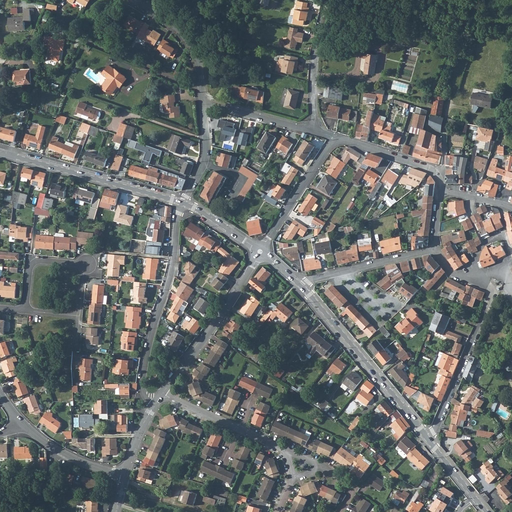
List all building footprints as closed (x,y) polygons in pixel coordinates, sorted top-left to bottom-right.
[(294,16),(293,23),(304,25),(305,19),(306,16),(308,16),(310,7),(297,5),(294,16)] [(8,17),(10,30),(26,28),(25,21),(31,20),(31,14),(34,13),(34,8),(30,9),(30,8),(24,9),(24,16),(8,17)] [(140,21),(130,15),(124,24),(139,33),(145,22),(141,20),(140,21)] [(150,25),(145,22),(139,33),(137,36),(147,42),(147,41),(154,45),(161,34),(154,29),(153,31),(152,33),(150,32),(150,31),(147,29),(148,28),(150,25)] [(304,33),(299,32),(290,30),(288,38),(287,37),(286,47),(295,49),(297,41),(303,42),(304,33)] [(65,39),(50,36),(48,46),(48,47),(50,47),(48,59),(59,61),(60,55),(59,55),(60,53),(61,49),(63,49),(65,39)] [(171,44),(163,39),(158,48),(174,57),(178,50),(170,45),(171,44)] [(296,61),(298,62),(299,57),(287,54),(286,59),(281,58),(280,62),(279,63),(277,68),(278,70),(283,71),(294,73),(296,61)] [(365,72),(375,73),(377,55),(369,54),(368,58),(366,58),(365,72)] [(108,77),(101,86),(111,94),(116,87),(115,87),(117,84),(118,85),(120,86),(126,78),(124,76),(125,76),(115,68),(114,69),(109,65),(103,72),(109,76),(108,77)] [(30,70),(13,72),(15,85),(31,84),(30,70)] [(240,94),(242,87),(234,85),(233,93),(240,94)] [(240,94),(240,95),(245,96),(244,97),(257,100),(260,90),(258,90),(251,88),(242,86),(242,87),(240,94)] [(344,90),(326,87),(324,97),(342,100),(343,92),(344,90)] [(285,106),(295,108),(299,92),(289,89),(285,106)] [(367,104),(375,104),(375,103),(376,100),(377,95),(368,93),(368,97),(367,100),(367,104)] [(491,109),(493,97),(473,93),(471,104),(475,105),(473,113),(475,113),(479,108),(477,106),(491,109)] [(171,117),(181,116),(180,106),(175,106),(174,101),(176,101),(175,94),(165,95),(166,99),(161,99),(161,103),(163,102),(164,110),(166,112),(170,112),(171,117)] [(441,117),(444,102),(434,100),(431,115),(441,117)] [(87,104),(80,102),(77,112),(94,118),(97,119),(98,118),(100,117),(101,115),(100,113),(99,112),(96,111),(87,107),(87,104)] [(330,106),(328,117),(339,119),(341,108),(336,107),(330,106)] [(424,130),(428,111),(417,107),(412,127),(422,129),(424,130)] [(357,111),(341,108),(339,119),(356,122),(357,111)] [(362,140),(368,142),(370,128),(373,114),(374,109),(372,109),(371,111),(369,111),(367,122),(368,122),(367,126),(364,126),(362,139),(362,140)] [(67,117),(59,114),(56,121),(64,125),(67,117)] [(381,116),(373,114),(370,128),(381,132),(382,130),(384,125),(385,122),(380,120),(381,116)] [(444,118),(441,117),(431,115),(429,125),(434,129),(438,131),(441,132),(444,118)] [(218,139),(223,141),(225,134),(233,137),(236,129),(233,129),(235,124),(219,120),(218,127),(221,128),(218,139)] [(91,125),(83,123),(80,130),(88,134),(91,125)] [(128,125),(121,123),(117,135),(124,137),(128,125)] [(107,131),(91,125),(88,134),(96,137),(98,131),(106,134),(107,131)] [(135,128),(128,125),(124,137),(130,139),(131,140),(135,128)] [(32,146),(32,147),(40,149),(43,139),(46,127),(40,126),(36,137),(26,134),(24,143),(27,144),(27,145),(31,147),(31,146),(32,146)] [(493,129),(478,126),(475,140),(486,142),(484,150),(492,152),(493,146),(497,142),(491,140),(493,129)] [(10,128),(6,127),(6,129),(2,128),(0,134),(0,137),(5,139),(9,140),(8,140),(14,142),(17,132),(10,130),(10,128)] [(245,134),(240,133),(237,144),(246,146),(246,142),(250,143),(253,128),(247,127),(245,134)] [(412,127),(410,133),(421,135),(422,129),(412,127)] [(428,149),(432,134),(422,129),(421,135),(418,145),(417,145),(413,156),(425,161),(439,165),(442,154),(442,153),(429,149),(428,149)] [(382,130),(381,132),(379,138),(399,145),(401,137),(390,133),(382,130)] [(273,135),(268,132),(258,148),(267,153),(276,139),(271,137),(273,135)] [(117,135),(116,134),(113,141),(117,142),(121,144),(124,137),(117,135)] [(171,151),(182,155),(185,145),(190,146),(192,141),(173,134),(168,149),(171,150),(171,151)] [(434,135),(433,134),(429,149),(442,153),(441,139),(441,138),(434,135)] [(59,138),(54,136),(49,148),(62,153),(65,144),(58,141),(59,138)] [(287,138),(283,136),(277,147),(287,154),(293,144),(289,141),(286,140),(287,138)] [(131,140),(130,139),(128,147),(132,148),(146,153),(143,160),(150,163),(153,153),(156,154),(161,156),(163,151),(131,140)] [(79,146),(67,141),(65,144),(62,153),(74,158),(79,146)] [(309,143),(306,141),(294,159),(302,165),(308,156),(315,145),(310,142),(309,143)] [(411,147),(405,145),(403,153),(408,155),(411,147)] [(367,157),(349,147),(343,156),(341,160),(345,163),(347,160),(349,160),(351,158),(360,164),(363,165),(364,163),(363,163),(367,157)] [(98,155),(89,151),(86,160),(95,163),(98,155)] [(104,153),(100,151),(98,155),(95,163),(105,166),(108,158),(103,156),(104,153)] [(237,157),(220,153),(217,165),(234,169),(237,157)] [(378,157),(370,154),(367,158),(364,163),(369,165),(372,166),(374,167),(375,167),(376,167),(377,167),(378,166),(379,165),(383,158),(378,157)] [(122,156),(117,155),(112,169),(118,171),(120,165),(119,164),(122,156)] [(494,177),(505,181),(508,172),(511,172),(511,168),(511,165),(511,156),(510,155),(507,160),(506,160),(506,171),(497,167),(494,177)] [(455,156),(447,156),(446,183),(471,184),(472,183),(472,176),(465,176),(466,168),(468,159),(461,157),(455,157),(455,156)] [(485,173),(489,160),(476,156),(474,162),(473,168),(480,170),(479,171),(485,173)] [(195,163),(186,160),(178,157),(176,163),(183,166),(180,175),(188,178),(195,163)] [(341,160),(335,157),(332,161),(333,161),(327,172),(336,178),(346,164),(345,163),(341,160)] [(250,161),(245,158),(241,164),(245,167),(250,161)] [(487,175),(494,177),(497,167),(496,167),(498,161),(498,160),(493,158),(487,175)] [(149,170),(132,165),(129,175),(146,180),(149,170)] [(158,169),(150,166),(149,170),(146,180),(163,184),(165,175),(167,175),(168,172),(161,170),(160,173),(157,173),(158,169)] [(292,166),(282,183),(289,185),(299,170),(292,166)] [(35,170),(25,168),(22,177),(32,179),(35,170)] [(365,171),(361,168),(358,172),(353,180),(358,183),(357,184),(358,185),(360,182),(358,182),(365,171)] [(427,173),(412,168),(407,180),(409,181),(418,185),(419,185),(423,179),(427,174),(427,173)] [(381,177),(369,169),(364,178),(365,179),(372,183),(368,189),(371,191),(372,192),(379,181),(381,177)] [(399,175),(390,169),(382,181),(392,187),(399,175)] [(46,173),(35,170),(32,179),(31,184),(43,187),(46,173)] [(227,178),(214,170),(199,196),(212,205),(227,178)] [(173,174),(168,172),(167,175),(165,175),(163,184),(169,186),(173,175),(173,174)] [(179,177),(173,175),(169,186),(175,188),(179,177)] [(338,183),(325,175),(323,179),(318,188),(329,196),(338,183)] [(426,196),(425,196),(419,197),(418,206),(421,205),(422,207),(423,207),(423,209),(432,210),(435,182),(431,176),(430,176),(428,179),(427,185),(426,196)] [(186,180),(179,177),(175,188),(182,190),(186,180)] [(495,198),(499,185),(494,183),(488,181),(486,180),(482,187),(479,186),(477,191),(481,192),(485,193),(487,189),(490,190),(488,196),(495,198)] [(381,183),(379,181),(372,192),(370,194),(369,196),(372,198),(373,198),(375,196),(381,185),(381,183)] [(68,187),(54,184),(51,194),(51,196),(58,198),(58,196),(65,197),(68,187)] [(278,187),(274,184),(271,188),(274,190),(275,191),(274,193),(273,194),(281,199),(286,190),(279,185),(278,187)] [(85,189),(80,188),(79,190),(77,198),(77,199),(85,202),(92,204),(91,207),(88,219),(95,221),(100,203),(101,199),(94,197),(95,193),(88,191),(85,190),(85,189)] [(119,193),(107,190),(103,203),(102,203),(101,207),(111,210),(113,204),(116,205),(119,193)] [(28,195),(14,191),(12,201),(14,202),(20,204),(26,205),(28,195)] [(318,199),(310,194),(304,202),(305,203),(302,207),(302,206),(299,211),(307,216),(318,199)] [(268,196),(267,195),(265,199),(275,205),(277,201),(272,198),(268,196)] [(54,200),(45,198),(45,201),(43,209),(51,211),(54,200)] [(462,200),(449,202),(450,211),(452,210),(455,210),(456,215),(456,217),(464,214),(467,213),(464,208),(463,200),(462,200)] [(131,226),(134,217),(125,214),(126,213),(126,212),(128,207),(119,204),(114,221),(131,226)] [(161,220),(170,223),(171,218),(172,207),(163,206),(160,205),(158,216),(160,216),(160,220),(161,220)] [(488,211),(485,205),(477,209),(479,213),(471,217),(472,218),(475,225),(477,224),(483,221),(480,214),(488,211)] [(432,210),(423,209),(412,211),(413,217),(422,215),(421,230),(429,231),(432,210)] [(495,215),(492,215),(491,218),(496,230),(504,227),(501,219),(502,218),(500,213),(495,215)] [(157,219),(150,217),(148,228),(151,228),(150,241),(163,243),(164,230),(160,230),(161,220),(160,220),(159,219),(157,219)] [(326,223),(315,217),(312,222),(317,224),(319,226),(320,225),(321,224),(324,226),(326,223)] [(469,218),(462,222),(466,231),(474,227),(469,218)] [(491,218),(483,221),(489,234),(496,230),(491,218)] [(259,219),(247,222),(251,236),(262,233),(259,219)] [(308,229),(295,220),(283,237),(287,240),(292,239),(300,228),(306,232),(308,229)] [(483,221),(477,224),(482,236),(489,234),(483,221)] [(202,230),(191,223),(184,234),(190,238),(191,236),(196,239),(190,248),(194,250),(198,244),(205,234),(205,233),(201,230),(202,230)] [(336,225),(333,223),(328,232),(333,231),(336,225)] [(17,225),(11,225),(11,231),(10,235),(10,241),(14,242),(15,241),(15,238),(18,238),(24,239),(24,241),(28,241),(29,240),(30,227),(17,226),(17,225)] [(421,230),(419,230),(418,235),(415,235),(415,236),(413,236),(413,250),(428,246),(429,231),(421,230)] [(464,230),(453,234),(453,236),(451,236),(449,236),(450,241),(452,244),(455,243),(457,242),(467,240),(464,230)] [(94,234),(78,232),(78,239),(77,245),(81,245),(81,244),(93,245),(94,234)] [(328,232),(318,235),(319,240),(320,239),(321,243),(316,244),(318,254),(332,251),(328,232)] [(62,234),(56,233),(55,236),(54,249),(59,249),(59,248),(64,249),(70,249),(71,248),(77,249),(77,245),(78,239),(72,238),(64,237),(64,235),(64,234),(62,234)] [(209,237),(205,234),(198,244),(203,247),(204,245),(216,253),(217,251),(220,246),(222,243),(217,240),(216,242),(209,237)] [(55,236),(37,235),(36,248),(40,248),(45,248),(50,248),(50,249),(54,249),(55,236)] [(399,238),(380,242),(383,254),(402,249),(400,237),(399,238)] [(473,239),(468,241),(470,244),(470,245),(472,248),(476,247),(478,246),(480,244),(482,243),(479,237),(473,239)] [(371,238),(359,240),(360,251),(372,249),(371,241),(372,241),(371,238)] [(452,244),(450,241),(444,245),(445,248),(442,250),(449,260),(450,259),(457,255),(455,251),(458,248),(455,243),(451,245),(452,244)] [(483,268),(495,263),(495,262),(494,260),(489,249),(487,246),(485,247),(482,253),(481,259),(481,262),(483,267),(483,268)] [(493,247),(489,249),(494,260),(497,259),(506,254),(502,246),(494,250),(493,247)] [(298,247),(283,250),(284,254),(290,259),(296,258),(296,260),(300,259),(299,253),(298,247)] [(346,251),(336,253),(339,264),(360,260),(358,248),(354,249),(346,251)] [(221,268),(219,271),(221,273),(226,277),(229,274),(229,275),(235,267),(234,266),(238,261),(224,249),(221,253),(228,259),(221,268)] [(0,257),(19,259),(20,253),(9,252),(0,251),(0,257)] [(190,257),(192,254),(188,251),(184,257),(188,260),(190,257)] [(126,256),(109,254),(109,258),(110,259),(109,267),(108,276),(119,277),(120,264),(125,265),(126,256)] [(470,261),(465,254),(459,257),(460,259),(453,263),(451,264),(456,270),(470,261)] [(404,262),(401,262),(404,272),(411,270),(411,269),(414,268),(415,269),(422,267),(426,266),(433,274),(440,266),(431,255),(430,255),(424,256),(424,258),(420,259),(418,260),(417,258),(412,259),(413,261),(409,262),(404,263),(404,262)] [(459,257),(457,255),(450,259),(453,263),(460,259),(459,257)] [(156,280),(156,275),(157,263),(159,264),(159,259),(148,258),(146,274),(143,274),(143,278),(156,280)] [(315,258),(305,259),(306,270),(322,268),(321,262),(319,259),(315,260),(315,258)] [(185,277),(182,281),(189,286),(198,274),(199,272),(195,269),(197,266),(190,262),(189,261),(185,265),(187,266),(185,269),(187,271),(185,273),(187,274),(192,277),(189,280),(185,277)] [(396,264),(385,266),(386,268),(389,273),(389,275),(391,280),(402,272),(396,264)] [(445,272),(440,266),(433,274),(431,276),(435,279),(438,275),(441,277),(445,272)] [(263,268),(251,283),(253,285),(251,288),(254,291),(257,288),(262,292),(264,292),(266,290),(266,288),(266,287),(265,286),(267,283),(265,281),(271,274),(263,268)] [(402,272),(391,280),(393,285),(401,280),(403,278),(405,277),(402,272)] [(226,277),(221,273),(212,284),(220,291),(229,279),(226,277)] [(389,275),(378,283),(385,289),(384,290),(386,292),(387,290),(389,288),(393,285),(391,280),(389,275)] [(435,279),(431,276),(424,285),(429,290),(441,277),(438,275),(435,279)] [(461,285),(449,278),(445,285),(453,289),(450,295),(449,299),(453,301),(455,296),(457,291),(461,285)] [(393,285),(395,287),(397,289),(403,294),(405,292),(409,294),(407,296),(411,299),(419,290),(412,285),(411,286),(407,283),(401,280),(393,285)] [(0,281),(0,294),(2,295),(4,295),(4,297),(15,298),(16,287),(12,287),(4,286),(5,282),(0,281)] [(189,286),(182,281),(180,285),(182,286),(176,295),(178,296),(186,301),(194,289),(189,286)] [(147,283),(135,282),(134,287),(135,287),(134,295),(135,295),(134,302),(141,302),(141,303),(147,303),(147,298),(145,298),(144,298),(144,294),(145,294),(146,288),(147,283)] [(105,286),(95,285),(95,289),(94,288),(93,295),(95,295),(94,298),(93,297),(93,303),(103,304),(105,286)] [(466,287),(461,285),(457,291),(461,293),(463,294),(466,287)] [(475,288),(467,285),(466,287),(463,294),(461,293),(459,298),(464,300),(462,304),(468,306),(468,305),(469,301),(470,299),(471,296),(475,288)] [(343,305),(348,301),(333,286),(326,292),(333,299),(336,296),(337,297),(334,300),(341,307),(343,305)] [(476,298),(482,301),(485,293),(475,288),(471,296),(470,299),(469,301),(468,305),(473,307),(475,301),(474,300),(475,298),(476,298)] [(172,312),(167,319),(175,323),(180,316),(177,314),(182,304),(187,307),(189,303),(186,301),(178,296),(173,304),(174,305),(171,309),(172,312)] [(240,312),(250,318),(260,302),(253,296),(250,300),(248,299),(240,312)] [(211,304),(202,298),(195,308),(204,314),(211,304)] [(352,305),(348,301),(343,305),(347,310),(352,305)] [(93,303),(91,303),(90,308),(91,308),(91,312),(90,312),(89,318),(88,324),(100,325),(101,313),(102,313),(103,304),(93,303)] [(269,307),(275,311),(278,307),(273,303),(269,307)] [(282,303),(270,317),(273,320),(277,315),(285,322),(293,313),(282,303)] [(363,316),(352,305),(347,310),(346,311),(350,316),(350,317),(352,319),(353,318),(357,322),(363,316)] [(142,308),(127,306),(127,311),(129,311),(128,322),(127,323),(126,328),(140,329),(140,325),(141,325),(141,317),(140,317),(140,316),(140,312),(141,312),(142,312),(142,308)] [(418,314),(412,308),(406,313),(408,315),(406,317),(406,318),(407,319),(404,321),(403,320),(398,324),(397,329),(401,333),(404,331),(407,335),(418,325),(421,325),(423,323),(416,315),(418,314)] [(261,320),(265,323),(274,312),(270,309),(261,320)] [(446,315),(437,312),(436,314),(432,324),(446,329),(450,319),(451,319),(452,318),(451,318),(446,315)] [(377,331),(363,316),(357,322),(371,337),(377,331)] [(190,323),(185,320),(182,324),(187,328),(195,333),(202,323),(194,318),(190,323)] [(302,334),(309,327),(300,319),(293,326),(302,334)] [(5,321),(0,320),(0,334),(4,335),(4,331),(9,331),(9,330),(10,329),(10,328),(10,327),(10,326),(10,325),(10,324),(10,323),(10,322),(5,322),(5,321)] [(242,326),(232,320),(230,323),(229,322),(226,326),(239,334),(241,330),(239,329),(242,326)] [(260,331),(265,323),(261,320),(260,322),(257,320),(252,325),(260,331)] [(446,329),(432,324),(430,329),(443,335),(455,340),(456,343),(452,353),(450,352),(449,352),(447,351),(446,354),(457,359),(462,345),(459,344),(460,341),(458,340),(460,335),(446,329)] [(391,334),(383,325),(379,329),(387,338),(391,334)] [(235,336),(236,337),(239,334),(226,326),(224,329),(226,330),(223,334),(233,340),(235,336)] [(98,329),(88,328),(87,336),(89,336),(88,344),(99,345),(99,337),(97,336),(98,329)] [(137,333),(126,331),(125,337),(124,346),(124,350),(134,351),(135,338),(137,338),(137,333)] [(162,344),(176,352),(185,337),(175,331),(172,337),(167,335),(166,338),(164,337),(164,338),(165,339),(162,344)] [(308,353),(312,356),(317,350),(325,340),(314,332),(306,341),(313,346),(308,353)] [(220,339),(217,344),(226,349),(229,345),(220,339)] [(336,349),(325,340),(317,350),(328,358),(336,349)] [(385,349),(377,340),(369,346),(377,356),(385,349)] [(9,341),(0,343),(0,349),(1,353),(0,353),(2,358),(13,354),(10,347),(11,346),(9,341)] [(214,346),(212,350),(222,356),(226,349),(217,344),(215,347),(214,346)] [(392,358),(385,349),(377,356),(384,365),(392,358)] [(404,349),(396,355),(400,359),(407,353),(404,349)] [(209,357),(217,363),(222,356),(212,350),(210,353),(211,354),(209,357)] [(257,353),(252,350),(247,357),(252,360),(257,363),(258,362),(261,358),(264,354),(259,351),(257,353)] [(407,353),(400,359),(403,362),(410,356),(407,353)] [(446,354),(444,353),(441,358),(438,366),(442,368),(447,370),(445,375),(443,374),(442,375),(451,379),(459,360),(457,359),(446,354)] [(482,361),(472,356),(463,376),(470,383),(477,366),(480,367),(482,361)] [(209,368),(211,365),(214,367),(217,363),(209,357),(206,361),(205,361),(203,364),(209,368)] [(12,358),(2,362),(3,366),(2,366),(4,371),(5,370),(6,373),(8,378),(18,375),(14,363),(12,358)] [(81,369),(80,380),(91,381),(92,369),(91,368),(91,364),(93,364),(93,359),(82,358),(82,362),(80,362),(80,367),(81,367),(81,369)] [(347,365),(338,358),(327,372),(331,375),(334,372),(338,375),(339,376),(347,365)] [(133,361),(118,360),(118,365),(117,373),(117,374),(122,375),(123,374),(129,375),(129,369),(128,369),(129,367),(130,367),(133,367),(133,361)] [(406,366),(402,362),(390,372),(398,382),(399,381),(405,388),(406,385),(408,380),(405,376),(407,375),(403,371),(402,369),(406,366)] [(209,368),(203,364),(200,368),(199,367),(197,370),(198,371),(205,375),(207,376),(211,369),(209,368)] [(285,371),(280,368),(275,375),(279,379),(285,371)] [(199,379),(202,380),(205,375),(198,371),(197,370),(195,369),(193,372),(195,373),(190,380),(190,381),(194,380),(198,381),(199,379)] [(363,379),(353,371),(343,383),(344,383),(341,386),(346,390),(348,387),(353,391),(363,379)] [(415,375),(411,373),(409,378),(408,380),(406,385),(410,387),(415,375)] [(451,379),(442,375),(433,398),(435,398),(436,399),(442,401),(451,379)] [(25,376),(14,380),(15,384),(14,384),(18,397),(29,393),(24,381),(26,380),(25,377),(25,376)] [(254,393),(258,382),(243,376),(239,385),(250,390),(249,391),(254,393)] [(188,382),(190,387),(188,388),(190,391),(201,387),(198,381),(198,382),(198,381),(194,380),(190,381),(188,382)] [(373,397),(368,394),(369,393),(375,386),(367,381),(361,388),(363,390),(357,397),(367,405),(373,397)] [(273,389),(258,382),(254,393),(258,395),(258,394),(269,398),(273,389)] [(119,384),(106,385),(106,388),(119,387),(119,389),(117,388),(116,390),(116,394),(121,394),(129,394),(130,383),(119,384)] [(410,387),(406,385),(405,388),(404,390),(411,396),(418,390),(410,387)] [(481,389),(473,385),(463,400),(461,403),(456,399),(454,398),(452,404),(455,405),(461,406),(462,404),(471,406),(474,407),(479,409),(480,409),(484,402),(477,398),(480,394),(479,392),(480,390),(481,389)] [(296,391),(303,396),(307,391),(300,386),(297,389),(296,391)] [(191,395),(193,394),(195,400),(198,398),(201,397),(203,394),(202,393),(203,393),(201,387),(190,391),(191,395)] [(241,393),(232,389),(229,397),(239,401),(241,398),(239,397),(241,393)] [(311,397),(312,395),(307,391),(303,396),(319,407),(322,402),(319,400),(320,399),(317,397),(315,399),(311,397)] [(205,395),(203,394),(201,397),(198,398),(198,399),(205,402),(204,404),(207,405),(208,404),(212,394),(207,392),(205,395)] [(422,392),(418,401),(425,405),(423,409),(429,411),(432,405),(435,398),(433,398),(422,392)] [(212,394),(208,404),(213,406),(217,397),(212,394)] [(35,395),(24,399),(25,403),(26,402),(30,413),(34,412),(34,413),(36,414),(41,412),(35,395)] [(229,397),(223,410),(232,415),(236,405),(237,406),(239,401),(229,397)] [(325,399),(322,402),(319,407),(323,410),(328,404),(329,403),(325,399)] [(109,401),(99,401),(99,404),(95,404),(95,414),(100,414),(109,414),(109,401)] [(383,415),(386,418),(383,419),(375,427),(378,430),(387,419),(389,418),(392,415),(391,415),(394,412),(385,401),(378,408),(384,414),(383,415)] [(267,414),(271,406),(262,402),(260,407),(258,406),(257,409),(267,414)] [(328,404),(323,410),(326,412),(331,406),(328,404)] [(461,406),(455,405),(454,410),(453,410),(451,418),(452,418),(451,424),(457,426),(457,425),(458,419),(466,421),(468,411),(470,411),(471,408),(471,406),(462,404),(461,406)] [(383,415),(384,414),(378,408),(375,410),(381,417),(383,415)] [(252,423),(261,427),(267,414),(257,409),(255,413),(256,414),(252,423)] [(396,433),(400,438),(406,432),(405,430),(411,427),(397,410),(396,411),(394,412),(391,415),(392,415),(389,418),(393,422),(390,425),(396,433)] [(53,413),(51,413),(47,413),(46,413),(40,422),(44,425),(45,423),(48,426),(53,429),(52,430),(56,433),(61,426),(61,423),(53,417),(53,413)] [(93,414),(80,414),(80,427),(83,427),(83,429),(90,429),(90,426),(95,426),(95,429),(100,428),(100,419),(93,419),(93,414)] [(177,424),(178,424),(180,420),(178,417),(177,414),(172,416),(171,414),(168,416),(172,427),(178,425),(177,424)] [(127,415),(111,415),(111,419),(113,419),(113,422),(118,421),(118,428),(118,431),(128,431),(127,415)] [(166,428),(166,429),(172,427),(168,416),(164,417),(165,419),(160,421),(161,424),(162,427),(165,429),(166,428)] [(362,419),(358,416),(352,424),(356,427),(362,419)] [(180,428),(185,431),(189,423),(190,420),(186,418),(186,420),(179,417),(178,417),(180,420),(178,424),(181,425),(180,428)] [(276,421),(272,430),(276,432),(276,434),(279,435),(284,425),(276,421)] [(185,431),(184,432),(192,435),(197,425),(193,423),(193,425),(189,423),(185,431)] [(160,424),(157,431),(155,430),(154,434),(155,434),(165,438),(167,433),(164,431),(165,429),(162,427),(161,424),(160,424)] [(197,425),(192,435),(199,439),(203,429),(199,428),(200,426),(197,425)] [(284,425),(279,435),(282,437),(283,435),(287,437),(291,428),(284,425)] [(291,439),(290,441),(294,442),(299,431),(291,428),(287,437),(291,439)] [(299,431),(294,442),(297,444),(298,442),(302,444),(306,435),(299,431)] [(219,446),(218,446),(223,436),(213,432),(207,446),(217,451),(219,446)] [(165,438),(155,434),(154,437),(155,438),(154,442),(163,446),(166,439),(165,438)] [(306,435),(302,444),(306,446),(305,447),(309,449),(312,442),(309,440),(311,437),(306,435)] [(407,455),(416,446),(407,437),(398,446),(401,449),(407,455)] [(117,438),(107,438),(107,447),(103,447),(103,457),(107,457),(107,455),(117,455),(117,438)] [(95,439),(73,439),(73,445),(83,448),(89,448),(89,451),(95,451),(95,439)] [(312,442),(309,449),(313,451),(313,449),(318,451),(322,442),(317,440),(316,443),(312,442)] [(465,444),(462,440),(454,446),(456,449),(455,450),(458,453),(459,452),(461,455),(465,459),(469,456),(472,453),(469,449),(465,444)] [(163,446),(154,442),(152,446),(150,446),(149,449),(160,454),(163,446)] [(318,451),(317,453),(320,454),(321,453),(325,454),(329,445),(322,442),(318,451)] [(0,446),(0,457),(8,457),(7,444),(3,445),(3,446),(0,446)] [(235,458),(245,463),(251,449),(242,445),(237,454),(236,454),(235,458)] [(329,445),(325,454),(330,456),(329,458),(333,460),(334,458),(337,453),(332,451),(334,447),(329,445)] [(207,446),(203,453),(208,455),(213,457),(214,454),(216,455),(217,451),(207,446)] [(15,447),(16,459),(33,458),(32,453),(31,448),(26,448),(26,447),(20,447),(15,447)] [(342,447),(337,453),(334,458),(342,464),(343,462),(350,468),(352,464),(357,458),(342,447)] [(415,448),(407,456),(422,471),(429,462),(415,448)] [(160,454),(149,449),(147,452),(149,453),(147,457),(156,461),(160,454)] [(405,457),(407,455),(401,449),(399,451),(399,453),(403,457),(405,457)] [(262,465),(263,462),(266,463),(267,460),(271,459),(270,458),(263,455),(264,453),(261,452),(256,462),(262,465)] [(357,458),(352,464),(356,466),(352,472),(361,478),(370,465),(363,460),(365,458),(359,454),(357,458)] [(151,464),(154,466),(156,461),(147,457),(145,462),(143,461),(142,465),(149,467),(151,464)] [(267,470),(279,466),(277,462),(276,463),(274,457),(271,459),(267,460),(266,463),(266,464),(265,464),(267,470)] [(245,463),(235,458),(233,461),(235,462),(232,466),(242,471),(245,463)] [(205,461),(201,470),(216,477),(221,467),(216,465),(216,466),(205,461)] [(489,465),(486,462),(483,465),(485,468),(483,470),(481,472),(484,474),(486,475),(487,476),(486,478),(485,480),(489,484),(496,478),(497,479),(499,479),(505,475),(501,470),(498,471),(496,472),(493,469),(494,466),(491,463),(489,465)] [(152,468),(142,465),(140,469),(142,469),(139,476),(138,476),(137,479),(145,482),(146,479),(149,480),(152,468)] [(280,475),(278,470),(280,469),(279,466),(267,470),(270,476),(270,475),(271,476),(274,477),(277,476),(280,475)] [(221,467),(216,477),(231,484),(235,474),(224,469),(225,468),(221,467)] [(74,476),(67,474),(65,482),(72,484),(74,476)] [(373,474),(367,483),(370,486),(371,485),(380,491),(386,483),(373,474)] [(469,478),(474,483),(478,479),(473,474),(469,478)] [(274,484),(278,477),(277,476),(274,477),(271,476),(269,479),(266,477),(264,483),(273,487),(274,488),(276,484),(274,484)] [(99,491),(102,482),(84,477),(81,486),(99,491)] [(429,482),(424,479),(421,485),(426,488),(429,482)] [(508,483),(505,479),(496,487),(499,490),(498,491),(501,494),(503,497),(502,498),(508,505),(511,501),(511,499),(510,497),(511,494),(511,493),(509,490),(511,488),(507,483),(508,483)] [(320,487),(319,484),(318,481),(312,483),(312,481),(308,483),(313,494),(318,491),(319,491),(320,487)] [(273,487),(264,483),(262,487),(271,492),(273,487)] [(305,485),(300,487),(301,491),(303,494),(306,495),(307,495),(307,496),(313,494),(308,483),(305,484),(305,485)] [(319,484),(320,487),(319,491),(321,492),(320,495),(326,497),(330,487),(327,485),(326,487),(320,484),(319,484)] [(444,511),(457,491),(445,484),(431,509),(435,511),(444,511)] [(409,511),(418,511),(422,508),(415,503),(414,503),(423,487),(420,485),(406,509),(410,511),(409,511)] [(271,492),(262,487),(260,492),(269,496),(271,492)] [(330,487),(326,497),(333,501),(337,493),(337,492),(333,490),(334,488),(330,487)] [(183,502),(194,506),(197,494),(186,490),(183,502)] [(297,498),(296,497),(294,500),(305,505),(308,499),(305,498),(306,495),(303,494),(301,491),(300,491),(297,498)] [(400,501),(404,504),(408,497),(402,493),(398,491),(392,502),(398,506),(400,501)] [(269,496),(260,492),(258,497),(261,498),(260,501),(267,503),(268,501),(267,501),(269,496)] [(339,501),(342,502),(347,495),(342,493),(341,495),(337,493),(333,501),(332,502),(337,504),(339,501)] [(217,503),(224,505),(226,499),(214,496),(213,499),(205,496),(203,501),(217,506),(217,503)] [(353,510),(356,511),(365,511),(371,504),(362,498),(357,507),(356,506),(353,510)] [(294,504),(293,508),(300,511),(302,511),(305,505),(294,500),(293,504),(294,504)] [(97,511),(98,502),(86,501),(86,505),(87,505),(86,511),(97,511)]
